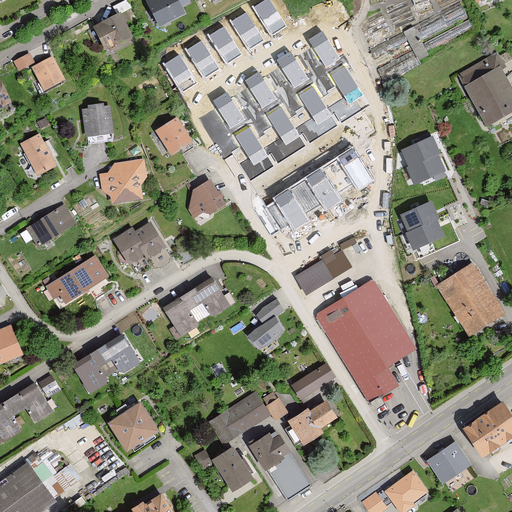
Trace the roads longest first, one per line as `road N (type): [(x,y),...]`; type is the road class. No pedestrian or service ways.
road 1 (residential): [(278,271),(367,217),(372,206),(379,149),(372,95),(352,49),(333,33),(308,28),(183,99)]
road 2 (residential): [(0,273),(29,315),(66,337),(93,330),(213,257),(247,256),(278,271)]
road 3 (residential): [(278,271),(392,455)]
road 4 (secondary): [(392,455),(511,374)]
road 5 (residential): [(115,0),(0,59)]
